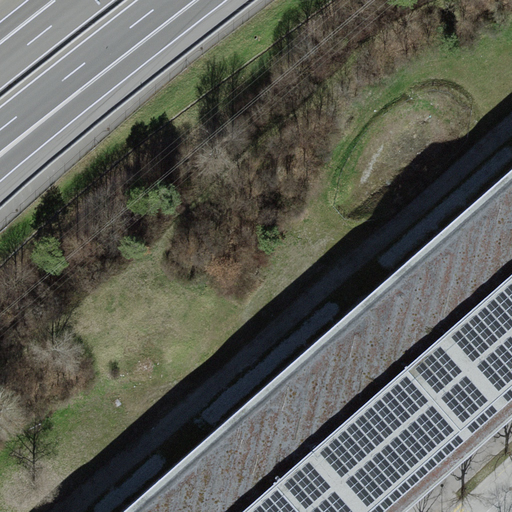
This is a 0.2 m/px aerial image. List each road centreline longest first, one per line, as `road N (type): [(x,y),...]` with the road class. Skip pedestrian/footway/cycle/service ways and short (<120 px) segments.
road 1 (motorway): [(0,162),(176,0)]
road 2 (motorway): [(0,131),(167,0)]
